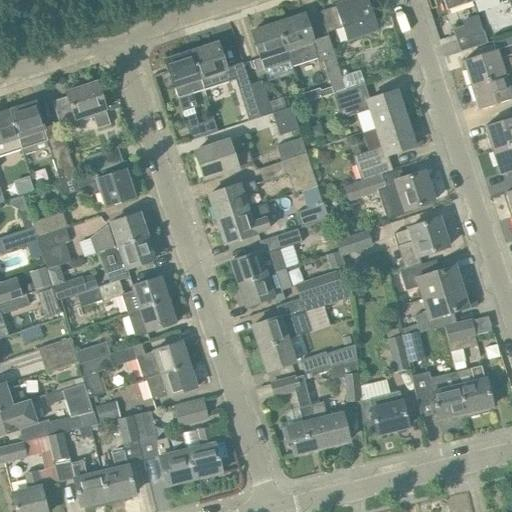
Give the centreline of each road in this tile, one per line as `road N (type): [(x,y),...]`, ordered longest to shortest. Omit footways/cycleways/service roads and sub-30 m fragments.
road 1 (residential): [(270,509),(118,48)]
road 2 (residential): [(511,319),(407,0)]
road 3 (unclassified): [(270,509),(511,451)]
road 4 (residential): [(118,48),(140,29),(233,0)]
road 5 (residential): [(0,77),(84,47),(118,48)]
